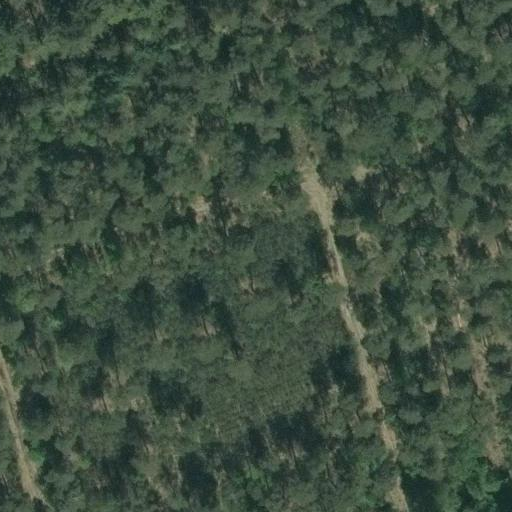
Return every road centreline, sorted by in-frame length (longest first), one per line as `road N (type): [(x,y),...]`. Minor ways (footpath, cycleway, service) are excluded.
road 1 (track): [(403,511),(306,173)]
road 2 (track): [(306,173),(172,201),(0,279)]
road 3 (track): [(306,173),(511,116)]
road 4 (track): [(38,511),(0,381)]
